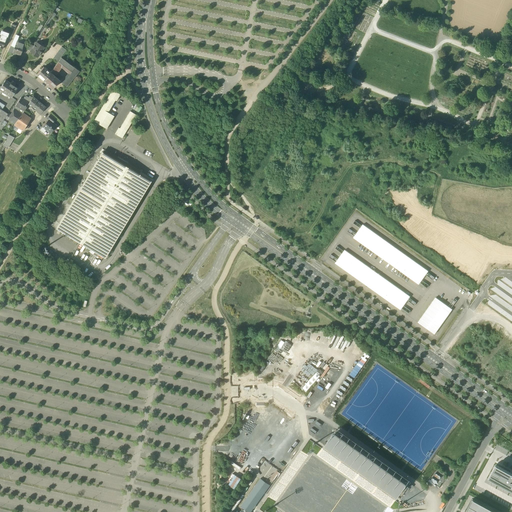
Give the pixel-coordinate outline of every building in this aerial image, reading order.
[(10,46),(14,48),(17,41),(19,36),(16,35),(10,46)] [(13,53),(21,56),(25,44),(17,41),(14,48),(13,53)] [(30,51),(30,52),(38,57),(44,47),(37,42),(34,46),(30,51)] [(65,60),(61,57),(51,73),(54,76),(61,66),(65,61),(65,60)] [(79,72),(65,61),(61,66),(71,74),(62,85),(66,87),(79,72)] [(51,73),(44,67),(37,75),(44,81),(51,73)] [(54,76),(51,73),(44,81),(53,89),(53,88),(60,81),(54,76)] [(18,88),(5,80),(0,88),(0,89),(11,97),(18,88)] [(94,121),(107,129),(115,116),(108,112),(116,100),(117,101),(121,94),(113,89),(94,121)] [(46,107),(33,97),(32,98),(29,103),(28,104),(40,114),(46,107)] [(23,99),(21,98),(16,106),(21,110),(24,111),(28,104),(29,103),(26,101),(23,99)] [(20,112),(15,109),(14,110),(10,116),(8,120),(14,124),(22,114),(20,112)] [(119,127),(115,134),(122,138),(137,115),(130,111),(120,128),(119,127)] [(30,119),(23,113),(22,114),(14,124),(14,125),(23,131),(30,119)] [(50,118),(48,120),(42,127),(50,133),(56,125),(53,123),(54,122),(50,118)] [(14,138),(9,135),(3,145),(8,148),(14,138)] [(151,181),(102,151),(55,229),(104,259),(151,181)] [(354,236),(353,237),(419,284),(420,283),(421,280),(425,275),(427,272),(428,271),(362,225),(362,226),(360,228),(356,234),(354,236)] [(336,262),(335,263),(401,310),(402,308),(403,306),(407,301),(409,298),(410,297),(345,250),(344,252),(342,254),(338,260),(336,262)] [(447,282),(451,284),(450,286),(455,289),(458,282),(450,277),(447,282)] [(448,307),(435,298),(418,323),(434,334),(452,309),(451,308),(448,307)] [(454,299),(448,307),(451,308),(457,300),(454,299)] [(351,366),(351,365),(348,367),(351,372),(359,368),(356,363),(351,366)] [(307,398),(302,406),(305,409),(311,400),(307,398)] [(322,446),(315,456),(389,508),(396,498),(409,480),(335,428),(322,446)] [(301,451),(268,498),(275,503),(308,456),(301,451)] [(256,469),(260,463),(261,463),(265,458),(261,456),(253,467),(256,469)] [(511,472),(495,464),(488,478),(511,490),(511,472)] [(438,469),(429,482),(436,487),(445,474),(438,469)] [(237,474),(230,484),(237,488),(243,478),(237,474)] [(260,481),(242,507),(249,511),(268,487),(260,481)] [(496,511),(472,499),(465,511),(496,511)]
